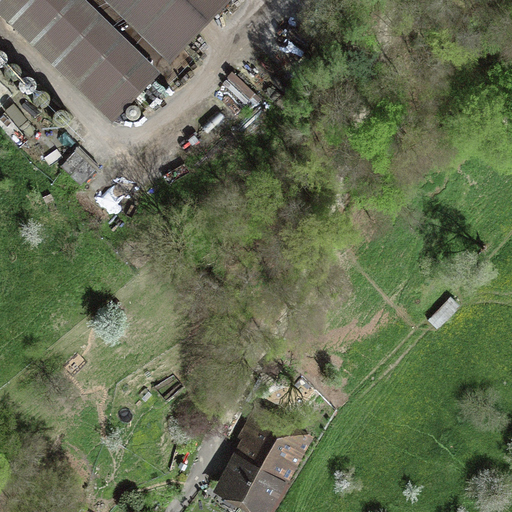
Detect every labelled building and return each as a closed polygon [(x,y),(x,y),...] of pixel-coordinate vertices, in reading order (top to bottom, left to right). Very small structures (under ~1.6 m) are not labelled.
[(0,0),(0,19),(98,117),(213,0),(0,0)] [(7,66),(8,63),(8,60),(7,57),(6,55),(4,53),(1,52),(0,52),(0,69),(2,69),(5,68),(7,66)] [(22,79),(23,76),(23,74),(22,71),(21,68),(18,67),(16,66),(13,66),(10,67),(8,68),(6,71),(5,74),(6,77),(7,79),(9,81),(11,83),(14,83),(17,83),(20,81),(22,79)] [(35,93),(36,91),(37,88),(36,85),(34,82),(32,81),(29,80),(26,80),(24,81),(21,82),(20,85),(19,88),(19,91),(20,93),(22,95),(25,97),(28,97),(31,97),(33,95),(35,93)] [(49,106),(50,104),(50,101),(50,98),(48,96),(46,94),(43,93),(40,93),(37,94),(35,96),(33,98),(33,101),(33,104),(34,107),(36,109),(39,110),(41,111),(44,110),(47,109),(49,106)] [(68,125),(69,122),(69,119),(69,116),(67,114),(65,112),(62,111),(59,111),(56,112),(54,114),(52,116),(52,119),(52,122),(53,125),(55,127),(58,128),(60,129),(63,128),(66,127),(68,125)] [(243,452),(220,493),(254,511),(266,511),(309,433),(265,410),(243,452)]
